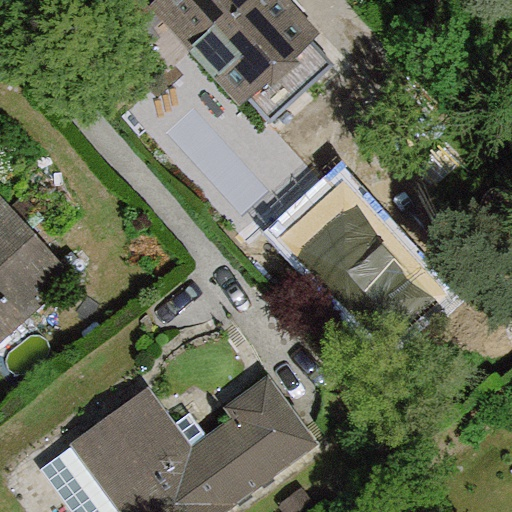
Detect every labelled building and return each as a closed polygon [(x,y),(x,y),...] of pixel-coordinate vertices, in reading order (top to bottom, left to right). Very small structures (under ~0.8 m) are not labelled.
[(100,0),(130,34),(169,0),(100,0)] [(310,39),(275,0),(170,0),(208,39),(200,46),(245,97),(310,39)] [(0,339),(68,278),(0,203),(0,202),(0,339)] [(192,457),(146,394),(89,436),(143,511),(224,511),(317,446),(271,381),(230,412),(239,424),(192,457)] [(143,511),(89,436),(43,471),(72,511),(143,511)]
